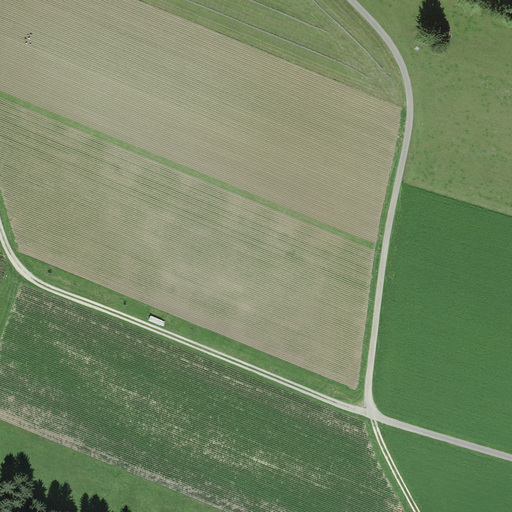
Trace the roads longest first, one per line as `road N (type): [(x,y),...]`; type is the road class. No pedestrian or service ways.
road 1 (track): [(372,415),(378,304),(411,120),(402,65),(351,0)]
road 2 (track): [(0,220),(32,277),(372,415)]
road 3 (track): [(511,457),(372,415)]
